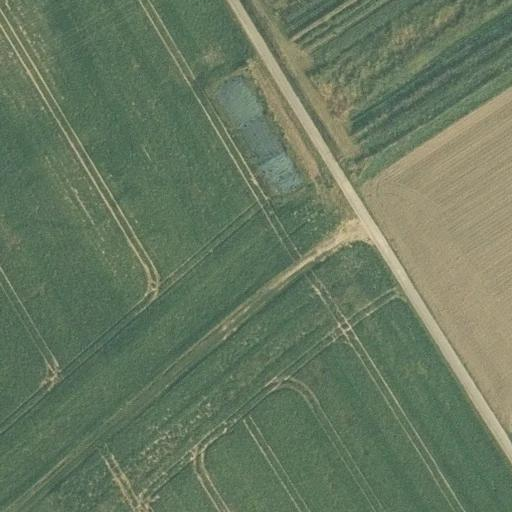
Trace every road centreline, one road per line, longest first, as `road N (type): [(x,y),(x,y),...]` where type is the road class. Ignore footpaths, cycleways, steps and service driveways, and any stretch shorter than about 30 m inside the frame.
road 1 (track): [(232,0),(511,451)]
road 2 (track): [(359,213),(15,511)]
